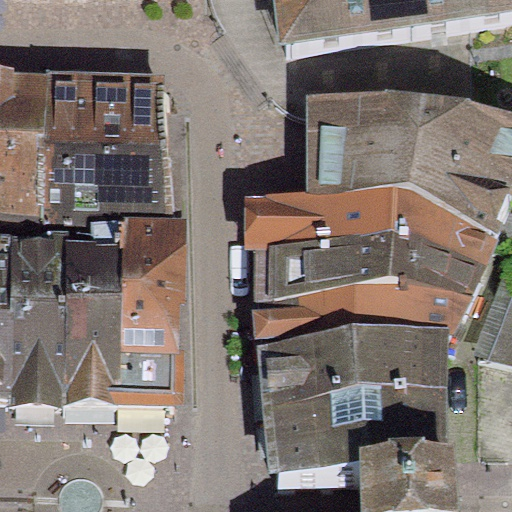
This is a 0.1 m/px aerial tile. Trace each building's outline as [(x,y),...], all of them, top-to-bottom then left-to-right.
[(511,0),(281,0),(288,60),(511,26),(511,0)] [(0,230),(47,235),(49,167),(50,98),(0,95),(0,230)] [(50,98),(49,167),(170,168),(167,115),(171,114),(172,97),(50,98)] [(296,128),(302,212),(415,220),(494,252),(511,211),(511,142),(375,128),(296,128)] [(176,234),(170,168),(49,167),(47,235),(176,234)] [(272,230),(268,267),(416,265),(420,256),(479,284),(494,252),(415,220),(302,212),(272,230)] [(177,240),(128,240),(127,246),(121,412),(174,413),(177,240)] [(66,412),(121,412),(127,246),(97,244),(98,264),(94,275),(70,275),(66,412)] [(0,410),(11,411),(14,252),(0,251),(0,410)] [(67,254),(14,252),(11,411),(66,412),(70,275),(71,264),(67,263),(67,254)] [(464,317),(479,284),(420,256),(416,265),(268,267),(266,320),(408,308),(417,292),(464,317)] [(448,356),(464,317),(417,292),(408,308),(266,320),(270,369),(448,356)] [(281,485),(368,484),(449,483),(448,356),(270,369),(275,422),(281,485)] [(369,511),(454,511),(455,483),(449,483),(368,484),(369,511)]
